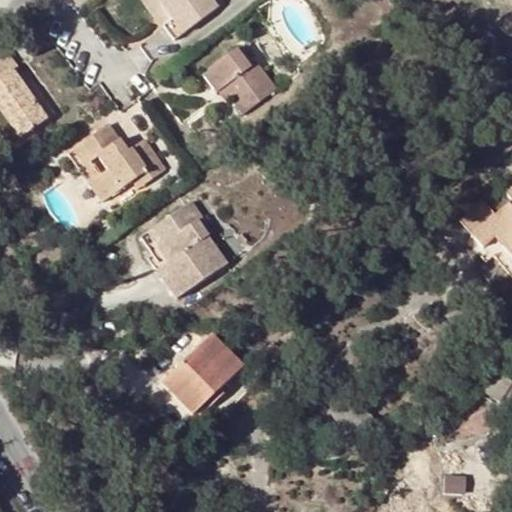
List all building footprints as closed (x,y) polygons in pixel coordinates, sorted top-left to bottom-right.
[(145,0),(165,26),(174,19),(159,0),(145,0)] [(159,0),(174,19),(165,26),(176,40),(224,3),(221,0),(159,0)] [(203,74),(218,92),(224,87),(232,99),(246,116),(278,90),(257,62),(250,67),(236,49),(203,74)] [(0,109),(20,139),(54,114),(39,95),(31,101),(21,88),(11,73),(16,69),(3,52),(0,53),(0,109)] [(30,81),(21,88),(31,101),(39,95),(30,81)] [(226,103),(232,99),(224,87),(218,92),(226,103)] [(105,206),(136,185),(146,178),(151,186),(169,172),(150,146),(137,155),(134,150),(128,154),(109,127),(83,146),(95,164),(99,161),(109,175),(93,188),(105,206)] [(511,130),(509,127),(479,157),(489,168),(511,143),(511,130)] [(146,141),(134,150),(137,155),(150,146),(146,141)] [(76,151),(88,169),(95,164),(83,146),(76,151)] [(141,193),(151,186),(146,178),(136,185),(141,193)] [(494,239),(511,260),(511,192),(503,201),(508,206),(495,217),(483,204),(461,223),(483,249),(494,239)] [(194,203),(188,207),(209,236),(215,231),(194,203)] [(160,272),(179,300),(229,264),(209,236),(188,207),(156,231),(177,260),(160,272)] [(212,337),(169,378),(199,409),(242,368),(212,337)] [(511,408),(511,386),(492,374),(482,393),(499,404),(501,402),(511,408)] [(169,378),(162,385),(192,416),(199,409),(169,378)]
